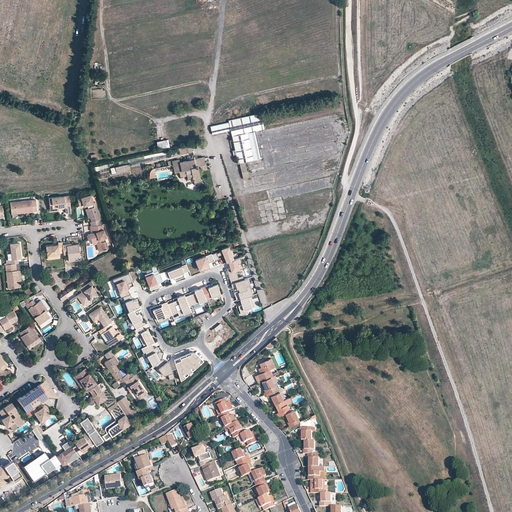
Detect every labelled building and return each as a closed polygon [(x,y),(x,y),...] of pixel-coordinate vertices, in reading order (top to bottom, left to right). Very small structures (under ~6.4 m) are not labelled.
[(229,119),(231,134),(254,130),(263,128),(264,127),(261,112),(229,119)] [(263,128),(254,130),(261,157),(246,160),(249,170),(272,166),(264,133),(288,128),(287,123),(263,129),(263,128)] [(254,130),(231,134),(237,163),(239,162),(244,183),(249,183),(248,177),(244,161),(246,160),(261,157),(254,130)] [(157,147),(169,145),(168,138),(156,140),(157,147)] [(191,144),(181,146),(182,150),(185,150),(185,153),(193,151),(191,144)] [(202,182),(199,171),(198,166),(206,164),(205,156),(180,162),(180,165),(173,166),(175,172),(179,171),(180,176),(187,175),(186,172),(192,171),(193,178),(195,184),(202,182)] [(115,167),(117,173),(129,170),(128,164),(115,167)] [(86,207),(89,206),(90,206),(91,209),(90,210),(93,217),(92,218),(93,221),(93,222),(94,225),(104,224),(102,220),(103,219),(98,203),(96,203),(93,195),(79,200),(82,206),(85,205),(86,207)] [(53,208),(58,207),(58,206),(60,206),(60,207),(65,207),(66,214),(72,213),(69,196),(49,198),(50,205),(53,205),(53,208)] [(16,208),(16,211),(24,210),(24,212),(37,211),(36,199),(10,203),(11,208),(16,208)] [(283,199),(258,205),(261,223),(287,217),(283,199)] [(105,224),(104,224),(94,225),(90,226),(91,231),(93,231),(94,231),(95,233),(94,234),(88,236),(90,240),(93,239),(94,243),(101,240),(104,250),(107,249),(107,250),(110,249),(110,248),(111,248),(107,238),(109,238),(105,224)] [(101,240),(94,243),(95,245),(98,244),(101,251),(104,250),(101,240)] [(62,245),(62,242),(58,242),(58,245),(55,245),(56,247),(53,247),(53,245),(46,246),(47,259),(52,259),(52,256),(60,255),(59,253),(63,253),(62,245)] [(5,265),(10,264),(16,264),(19,263),(18,259),(19,259),(18,248),(20,248),(19,243),(9,245),(11,259),(5,260),(5,265)] [(67,244),(62,245),(63,253),(64,255),(68,255),(69,258),(74,257),(80,257),(79,245),(72,246),(67,246),(67,244)] [(226,256),(228,261),(236,258),(230,244),(222,247),(223,249),(212,253),(214,260),(226,256)] [(212,253),(196,260),(200,270),(210,266),(209,262),(214,260),(212,253)] [(236,258),(228,261),(230,268),(227,269),(231,283),(235,282),(244,279),(243,275),(238,277),(236,270),(243,268),(240,257),(236,258)] [(16,264),(10,264),(5,265),(8,288),(18,287),(17,280),(20,279),(19,270),(17,270),(16,264)] [(174,276),(175,280),(184,276),(183,273),(189,270),(186,264),(166,272),(168,278),(168,279),(170,278),(174,276)] [(151,290),(159,286),(158,283),(163,281),(163,280),(161,274),(160,273),(154,275),(153,271),(145,275),(151,290)] [(123,297),(130,294),(128,288),(129,288),(128,283),(132,281),(129,273),(117,277),(119,282),(117,283),(120,292),(119,292),(121,297),(123,297)] [(244,279),(235,282),(237,289),(246,286),(247,289),(238,292),(240,298),(251,295),(249,288),(251,288),(248,278),(244,279)] [(77,295),(78,297),(82,302),(89,298),(91,300),(98,295),(92,286),(94,285),(91,281),(85,286),(87,289),(77,295)] [(221,294),(217,284),(208,287),(207,285),(202,287),(206,299),(207,300),(221,294)] [(206,299),(202,287),(194,290),(195,293),(185,297),(189,305),(206,299)] [(130,294),(123,297),(129,312),(134,309),(140,306),(136,298),(133,300),(131,294),(130,294)] [(178,300),(168,304),(172,314),(178,311),(179,315),(191,310),(189,305),(185,297),(184,294),(180,296),(181,298),(178,300)] [(255,306),(251,295),(240,298),(242,304),(238,306),(241,314),(249,312),(248,308),(255,306)] [(45,310),(46,309),(41,300),(35,303),(33,300),(26,304),(39,324),(49,316),(46,312),(45,310)] [(168,304),(167,301),(161,304),(162,306),(153,310),(157,321),(172,314),(168,304)] [(104,327),(107,325),(111,322),(101,307),(89,314),(94,322),(98,319),(104,327)] [(137,315),(134,309),(129,312),(127,313),(136,329),(142,326),(145,324),(140,313),(137,315)] [(11,326),(11,324),(10,322),(11,322),(13,323),(19,319),(14,310),(6,314),(7,316),(0,319),(0,330),(1,332),(11,326)] [(41,327),(51,320),(49,316),(39,324),(41,327)] [(107,325),(104,327),(98,331),(101,334),(103,333),(108,341),(106,342),(109,347),(120,339),(117,335),(120,333),(118,330),(116,331),(113,326),(109,329),(107,325)] [(20,337),(22,340),(24,339),(25,341),(24,342),(26,346),(39,338),(30,326),(19,333),(21,336),(20,337)] [(136,329),(134,330),(137,335),(141,333),(147,345),(151,343),(154,341),(148,329),(144,330),(142,326),(136,329)] [(29,349),(41,341),(39,338),(26,346),(29,349)] [(154,348),(151,343),(147,345),(141,348),(144,353),(146,352),(153,366),(155,364),(160,360),(156,353),(159,350),(157,347),(154,348)] [(114,356),(117,354),(113,349),(104,355),(107,360),(114,356)] [(198,354),(195,350),(190,350),(174,357),(181,380),(184,377),(204,359),(198,354)] [(125,381),(128,379),(126,375),(123,376),(115,365),(118,363),(114,356),(107,360),(104,362),(117,381),(119,380),(121,383),(125,381)] [(271,377),(273,376),(270,369),(275,366),(271,358),(259,363),(261,368),(258,369),(260,373),(257,375),(260,382),(262,381),(271,377)] [(168,373),(170,379),(175,378),(170,361),(168,360),(165,362),(162,359),(160,360),(155,364),(164,375),(168,373)] [(83,373),(81,371),(75,375),(81,385),(82,384),(85,388),(87,392),(89,391),(93,397),(101,391),(106,388),(101,381),(96,385),(87,371),(83,373)] [(146,394),(137,381),(139,380),(135,374),(131,377),(130,378),(132,381),(131,383),(132,384),(128,387),(126,388),(130,393),(133,391),(134,390),(136,390),(138,393),(135,395),(138,399),(146,394)] [(81,385),(75,375),(72,377),(81,390),(85,388),(82,384),(81,385)] [(266,389),(267,393),(274,390),(272,386),(275,385),(271,377),(262,381),(265,389),(266,389)] [(21,403),(18,404),(19,405),(24,412),(29,408),(39,422),(48,416),(42,407),(36,411),(33,406),(46,397),(38,385),(17,399),(21,403)] [(279,388),(278,388),(284,400),(289,397),(288,396),(285,397),(281,389),(284,388),(283,386),(279,388)] [(111,396),(106,388),(101,391),(107,399),(111,396)] [(267,393),(266,394),(267,398),(269,397),(271,396),(273,400),(275,404),(284,400),(278,388),(274,390),(267,393)] [(107,399),(101,391),(93,397),(92,397),(97,405),(102,402),(107,399)] [(102,402),(107,408),(116,402),(111,396),(107,399),(102,402)] [(116,402),(127,419),(136,414),(124,397),(116,402)] [(289,397),(284,400),(275,404),(277,408),(279,413),(278,413),(279,416),(285,414),(288,412),(286,409),(289,408),(287,404),(291,402),(289,397)] [(231,402),(228,403),(226,404),(224,399),(217,402),(223,414),(228,412),(229,411),(234,409),(231,402)] [(127,419),(116,402),(107,408),(110,412),(111,411),(117,419),(116,422),(115,422),(107,428),(107,430),(110,435),(111,435),(129,422),(127,419)] [(11,431),(16,427),(15,424),(21,421),(18,416),(19,415),(10,403),(0,409),(0,415),(2,418),(1,419),(0,419),(0,420),(0,421),(3,425),(4,426),(5,426),(6,426),(7,425),(11,431)] [(290,411),(288,412),(285,414),(287,418),(291,425),(297,422),(296,419),(298,418),(294,409),(290,411)] [(110,435),(107,430),(107,428),(115,422),(116,422),(117,419),(111,411),(110,412),(114,418),(113,420),(104,427),(104,429),(106,432),(101,435),(103,437),(104,436),(105,436),(106,437),(110,435)] [(223,414),(221,415),(226,427),(237,422),(234,414),(231,416),(230,416),(228,412),(223,414)] [(221,415),(217,417),(219,420),(220,419),(224,428),(226,427),(221,415)] [(237,422),(226,427),(228,432),(230,431),(232,435),(235,433),(237,436),(238,436),(241,434),(245,432),(244,429),(243,430),(241,425),(239,421),(237,422)] [(102,439),(91,423),(84,428),(85,431),(93,442),(95,444),(102,439)] [(31,429),(36,436),(43,431),(38,424),(31,429)] [(189,438),(196,434),(192,425),(182,430),(184,434),(185,433),(187,432),(189,438)] [(302,437),(302,441),(305,441),(312,441),(313,431),(310,431),(310,428),(302,428),(302,437)] [(252,434),(250,430),(245,432),(241,434),(245,443),(247,442),(248,445),(256,442),(252,434)] [(93,442),(85,431),(78,436),(74,439),(75,441),(74,442),(75,444),(71,446),(74,451),(79,449),(80,451),(82,451),(83,451),(84,450),(85,449),(85,448),(84,447),(88,444),(89,445),(93,442)] [(312,441),(305,441),(305,445),(305,454),(307,454),(309,454),(313,454),(313,450),(315,450),(315,441),(312,441)] [(74,451),(71,446),(70,445),(63,450),(62,452),(59,454),(58,453),(54,456),(60,464),(61,463),(62,464),(64,462),(64,461),(65,460),(63,458),(66,456),(68,456),(70,454),(70,453),(74,451)] [(199,463),(201,467),(202,466),(211,463),(209,459),(212,458),(209,453),(207,454),(204,446),(193,450),(196,458),(199,457),(201,462),(199,463)] [(54,467),(46,455),(47,454),(42,447),(37,450),(28,457),(41,476),(54,467)] [(241,449),(232,453),(238,465),(250,459),(249,455),(247,456),(245,457),(243,453),(241,449)] [(309,454),(309,463),(309,467),(319,467),(319,458),(317,458),(317,454),(313,454),(309,454)] [(140,472),(150,468),(152,467),(150,462),(148,455),(136,460),(140,472)] [(250,459),(238,465),(240,469),(243,476),(243,477),(251,474),(252,473),(253,473),(249,464),(252,463),(250,459)] [(0,484),(4,482),(2,479),(7,475),(11,481),(19,475),(10,461),(1,467),(0,465),(0,464),(0,484)] [(211,463),(202,466),(205,474),(208,473),(210,480),(221,476),(215,461),(211,463)] [(319,467),(309,467),(309,471),(309,477),(308,477),(308,480),(311,480),(317,480),(318,477),(320,477),(320,472),(324,472),(325,467),(319,467)] [(148,474),(150,473),(151,472),(150,468),(140,472),(137,473),(140,481),(143,480),(144,484),(148,482),(149,485),(152,484),(153,481),(151,476),(149,477),(148,474)] [(263,468),(253,473),(252,473),(256,481),(254,482),(256,486),(257,485),(264,482),(262,477),(264,476),(267,475),(263,468)] [(119,489),(123,489),(122,476),(120,472),(116,473),(116,476),(113,476),(113,475),(110,476),(110,477),(106,477),(107,490),(111,490),(119,489)] [(323,480),(320,480),(317,480),(311,480),(311,488),(316,488),(316,493),(321,493),(324,493),(324,489),(323,490),(323,480)] [(268,495),(270,494),(268,490),(264,482),(257,485),(259,489),(257,490),(261,498),(268,495)] [(227,496),(224,497),(222,489),(211,493),(214,501),(215,501),(217,500),(219,505),(217,506),(219,510),(222,508),(227,506),(232,505),(231,501),(230,501),(229,502),(227,496)] [(70,497),(69,498),(65,499),(67,508),(79,506),(89,504),(90,504),(91,504),(89,490),(82,491),(78,493),(71,494),(71,496),(70,497)] [(176,511),(178,511),(187,509),(185,505),(184,505),(181,498),(178,490),(167,494),(172,509),(175,509),(176,511)] [(324,493),(321,493),(321,497),(321,506),(329,506),(329,503),(332,502),(331,493),(324,493)] [(268,495),(261,498),(259,499),(262,507),(265,506),(266,510),(270,508),(273,507),(270,498),(268,495)]
